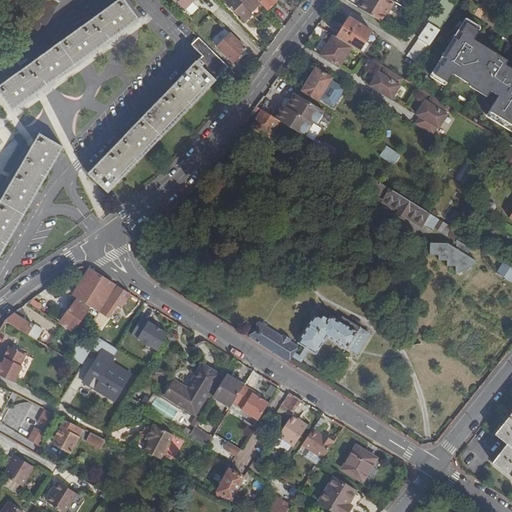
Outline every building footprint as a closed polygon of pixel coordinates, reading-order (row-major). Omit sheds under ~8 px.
[(120,0),(0,87),(0,94),(12,111),(139,19),(124,0),(120,0)] [(60,0),(45,0),(31,28),(38,32),(42,25),(46,27),(60,0)] [(175,0),(185,9),(194,0),(175,0)] [(256,0),(224,0),(224,1),(231,8),(232,7),(236,10),(235,11),(245,22),(253,15),(251,13),(261,4),(256,0)] [(257,0),(268,10),(274,4),(270,0),(257,0)] [(363,0),(359,8),(382,22),(394,2),(391,0),(363,0)] [(338,38),(353,47),(361,53),(365,47),(358,43),(367,28),(350,17),(340,32),(341,33),(338,38)] [(474,45),(475,43),(476,41),(474,39),(479,30),(467,22),(461,31),(458,29),(437,64),(440,65),(434,74),(447,82),(453,73),(455,75),(458,71),(473,80),(472,82),(489,93),(490,91),(498,96),(488,113),(511,127),(511,126),(511,68),(505,64),(506,63),(491,53),(490,55),(474,45)] [(441,30),(429,23),(418,38),(429,46),(441,30)] [(353,47),(338,38),(333,35),(333,36),(328,33),(323,40),(328,43),(331,45),(328,49),(325,47),(320,56),(340,68),(353,47)] [(230,34),(217,47),(233,63),(246,49),(230,34)] [(197,62),(216,80),(228,67),(199,38),(191,45),(202,56),(197,62)] [(491,53),(475,43),(474,45),(490,55),(491,53)] [(108,193),(216,80),(197,62),(89,175),(108,193)] [(379,71),(369,86),(392,100),(401,85),(399,84),(403,78),(385,67),(381,73),(379,71)] [(318,102),(332,78),(316,68),(302,91),(318,102)] [(283,105),(275,118),(280,121),(286,125),(305,136),(313,123),(317,125),(325,112),(295,93),(287,107),(283,105)] [(422,107),(421,106),(416,115),(418,117),(414,124),(433,135),(437,128),(439,129),(448,114),(446,113),(450,107),(431,96),(428,101),(425,99),(423,103),(424,104),(422,107)] [(269,138),(271,135),(280,121),(275,118),(262,110),(251,127),(269,138)] [(0,203),(0,255),(63,147),(40,134),(0,203)] [(440,144),(436,150),(441,153),(445,147),(440,144)] [(502,166),(507,170),(511,173),(511,172),(511,146),(510,145),(497,162),(502,166)] [(384,146),(378,157),(393,166),(400,154),(384,146)] [(346,169),(349,164),(343,160),(339,165),(345,169),(346,169)] [(346,169),(353,174),(356,168),(349,164),(346,169)] [(356,168),(353,174),(358,177),(362,172),(356,168)] [(443,222),(428,213),(373,179),(368,188),(384,198),(382,200),(397,210),(395,214),(405,220),(408,216),(432,232),(435,228),(438,230),(443,222)] [(451,227),(443,222),(438,230),(446,236),(451,227)] [(456,275),(478,263),(467,256),(472,249),(456,239),(456,249),(448,243),(430,243),(429,255),(438,255),(438,261),(447,261),(447,266),(456,266),(456,275)] [(511,282),(511,281),(511,265),(504,260),(496,273),(511,282)] [(94,297),(104,303),(115,285),(89,268),(83,278),(96,286),(93,290),(97,292),(94,297)] [(99,311),(104,303),(94,297),(97,292),(93,290),(96,286),(83,278),(73,295),(78,298),(91,306),(99,311)] [(96,316),(101,319),(104,315),(108,317),(117,304),(122,307),(130,294),(117,286),(96,316)] [(66,314),(63,317),(60,322),(73,331),(91,306),(78,298),(76,301),(75,301),(66,314)] [(5,321),(37,340),(43,330),(35,325),(34,326),(23,319),(26,314),(20,309),(5,321)] [(304,347),(309,350),(317,355),(327,338),(348,350),(349,348),(361,328),(353,322),(342,316),(339,321),(330,315),(326,322),(325,321),(321,319),(314,315),(297,343),(304,347)] [(140,316),(129,335),(134,337),(145,319),(140,316)] [(157,352),(167,332),(144,320),(134,339),(157,352)] [(291,356),(294,352),(298,346),(296,345),(291,341),(292,340),(283,334),(282,336),(259,322),(248,338),(287,362),(291,356)] [(371,333),(361,328),(349,348),(358,354),(371,333)] [(98,383),(94,389),(115,401),(131,375),(111,363),(114,358),(103,351),(114,345),(109,336),(92,345),(97,354),(100,355),(97,360),(98,361),(95,366),(94,365),(87,377),(98,383)] [(300,355),(294,352),(291,356),(301,363),(304,358),(309,350),(304,347),(300,355)] [(165,396),(195,414),(219,375),(203,366),(188,390),(174,382),(165,396)] [(157,368),(156,377),(164,377),(165,369),(157,368)] [(228,373),(226,375),(244,385),(245,383),(228,373)] [(244,385),(226,375),(213,396),(231,407),(235,400),(244,385)] [(83,382),(94,389),(98,383),(87,377),(83,382)] [(14,393),(0,385),(0,423),(1,424),(8,410),(5,408),(14,393)] [(253,393),(254,391),(244,385),(235,400),(245,406),(242,410),(258,420),(269,403),(260,397),(253,393)] [(278,413),(289,420),(291,416),(302,400),(291,393),(278,413)] [(145,407),(180,428),(188,415),(153,394),(145,407)] [(57,415),(45,409),(38,422),(50,428),(57,415)] [(511,412),(495,435),(507,444),(492,463),(511,478),(511,412)] [(191,425),(194,427),(195,427),(200,418),(196,416),(191,425)] [(291,416),(289,420),(278,436),(294,447),(308,426),(302,421),(301,423),(291,416)] [(74,434),(78,426),(65,420),(53,443),(71,453),(79,437),(74,434)] [(151,437),(150,440),(144,451),(161,459),(173,435),(152,424),(147,434),(151,437)] [(83,429),(78,426),(74,434),(79,437),(83,429)] [(195,427),(194,427),(192,432),(190,435),(207,445),(212,438),(195,427)] [(40,447),(46,434),(35,428),(28,440),(40,447)] [(325,437),(322,435),(313,429),(302,444),(323,458),(335,441),(326,436),(325,437)] [(101,448),(104,440),(91,433),(87,440),(101,448)] [(236,456),(240,449),(227,441),(223,448),(236,456)] [(342,469),(363,482),(377,459),(356,446),(342,469)] [(12,463),(8,468),(4,476),(22,487),(34,467),(14,455),(10,462),(12,463)] [(243,477),(229,470),(226,477),(224,476),(220,477),(218,482),(220,485),(221,486),(218,493),(232,500),(243,477)] [(288,482),(292,476),(286,472),(282,478),(288,482)] [(349,499),(350,500),(355,491),(334,478),(320,502),(336,511),(347,511),(351,505),(347,503),(349,499)] [(47,502),(63,511),(65,511),(77,494),(58,482),(51,494),(52,495),(47,502)] [(309,496),(301,491),(301,492),(298,496),(306,501),(309,496)] [(287,511),(291,506),(278,497),(268,511),(287,511)] [(22,511),(9,502),(0,511),(22,511)]
